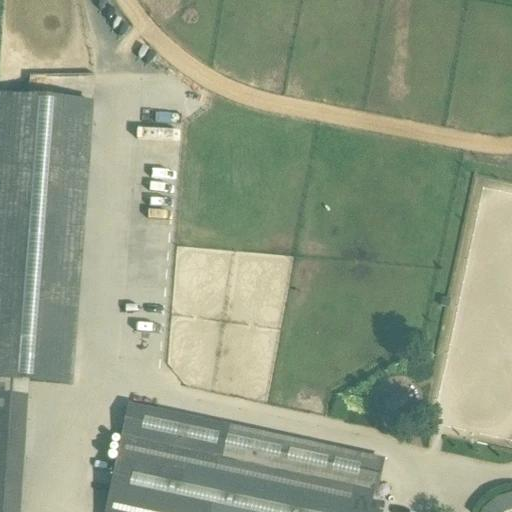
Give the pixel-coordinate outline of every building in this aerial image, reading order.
[(0,511),(15,511),(25,378),(72,382),(94,102),(0,94),(0,511)] [(122,283),(145,284),(145,273),(122,273),(122,283)] [(151,303),(152,291),(114,290),(113,303),(151,303)] [(407,401),(406,397),(403,395),(400,393),(396,394),(387,399),(385,402),(383,405),(384,409),(387,412),(390,413),(394,412),(403,407),(406,405),(407,401)] [(371,511),(376,492),(383,459),(131,403),(107,511),(371,511)] [(474,511),(511,511),(511,485),(488,477),(474,511)]
